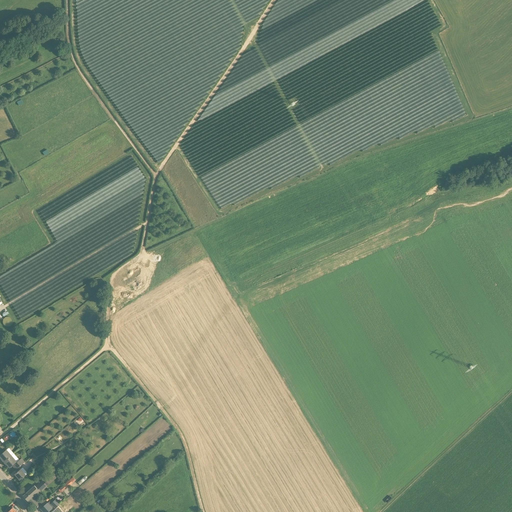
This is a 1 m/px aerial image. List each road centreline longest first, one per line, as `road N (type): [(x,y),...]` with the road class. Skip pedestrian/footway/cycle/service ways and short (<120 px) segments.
road 1 (track): [(511,106),(342,165),(141,255)]
road 2 (track): [(155,176),(273,0)]
road 3 (track): [(67,0),(72,57),(155,176)]
road 4 (track): [(106,342),(179,431),(203,511)]
road 5 (track): [(381,511),(511,391)]
road 6 (track): [(106,342),(0,438)]
